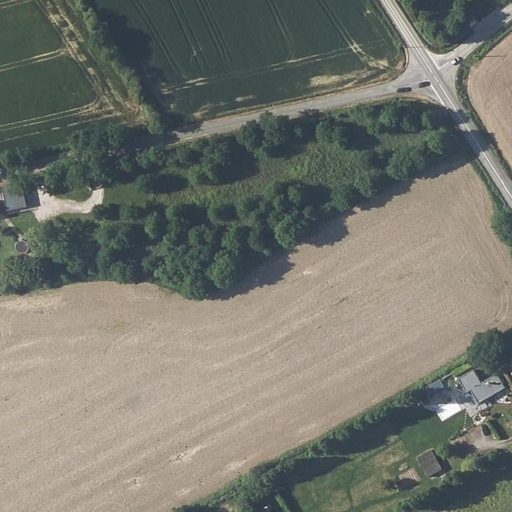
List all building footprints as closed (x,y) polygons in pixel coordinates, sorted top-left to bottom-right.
[(24,183),(6,185),(9,209),(28,207),(24,183)] [(17,248),(17,253),(22,257),(26,257),(30,254),(31,250),(29,246),(25,243),(20,245),(17,248)] [(480,379),(482,384),(490,396),(506,386),(493,364),(483,370),(486,375),(480,379)] [(444,379),(427,387),(430,395),(424,398),(427,405),(450,393),(444,379)] [(444,419),(466,406),(461,398),(439,411),(444,419)] [(420,457),(433,481),(447,473),(434,449),(420,457)]
